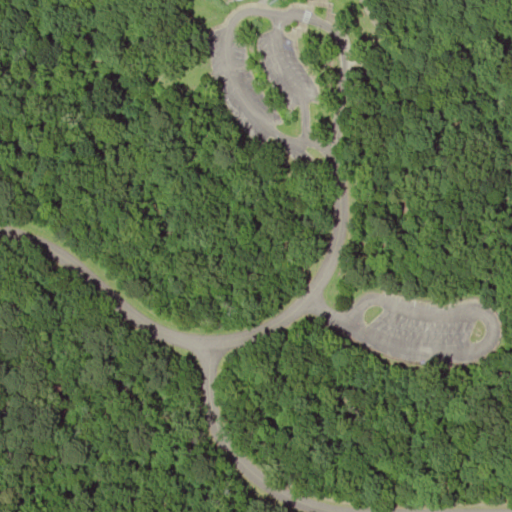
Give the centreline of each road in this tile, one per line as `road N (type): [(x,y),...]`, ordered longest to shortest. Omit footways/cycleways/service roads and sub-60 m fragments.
road 1 (residential): [(0,232),(33,240),(68,262),(152,330),(211,341),(249,335),(287,315),(331,251),(338,207),(333,160)]
road 2 (residential): [(333,160),(342,51),(332,33),(312,20),(243,14),(228,25),(226,42),(232,81),(252,117),(333,160)]
road 3 (residential): [(211,341),(213,425),(233,456),(293,499),(349,511)]
